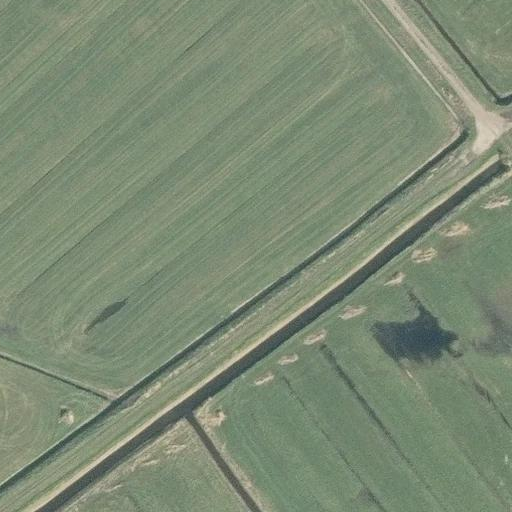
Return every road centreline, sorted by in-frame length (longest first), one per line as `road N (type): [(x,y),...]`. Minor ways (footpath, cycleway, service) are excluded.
road 1 (track): [(11,511),(185,387),(511,122)]
road 2 (unclassified): [(497,134),(387,0)]
